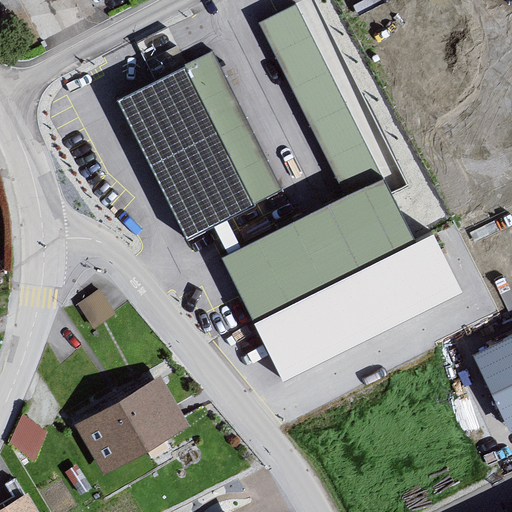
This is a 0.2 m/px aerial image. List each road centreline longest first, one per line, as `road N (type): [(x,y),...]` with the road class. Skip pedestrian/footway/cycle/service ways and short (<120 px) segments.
road 1 (residential): [(320,511),(113,253),(91,239),(42,235)]
road 2 (residential): [(185,0),(0,94)]
road 3 (residential): [(42,235),(43,284),(0,412)]
road 4 (residential): [(0,98),(42,235)]
